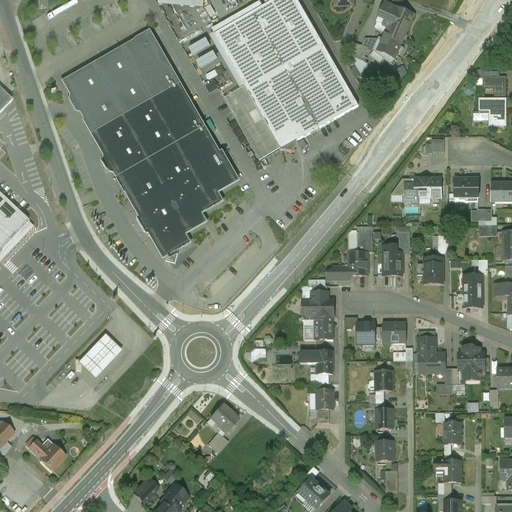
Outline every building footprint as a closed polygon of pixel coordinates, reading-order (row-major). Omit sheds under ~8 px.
[(358,107),(296,0),(277,0),(263,8),(260,3),(212,31),(215,36),(246,92),(225,103),(260,164),(358,107)] [(336,0),(334,2),(335,9),(354,7),(353,0),(336,0)] [(377,19),(384,23),(381,27),(387,30),(397,8),(385,3),(377,19)] [(387,30),(377,52),(395,60),(415,17),(397,8),(387,30)] [(89,16),(79,20),(87,39),(97,35),(89,16)] [(97,31),(107,28),(105,23),(95,26),(97,31)] [(235,181),(150,32),(64,81),(69,91),(70,91),(75,99),(70,102),(75,110),(79,108),(84,116),(88,123),(94,134),(95,134),(109,160),(105,163),(110,171),(114,168),(144,221),(140,223),(145,231),(149,229),(164,256),(187,243),(182,234),(203,222),(198,214),(219,201),(214,193),(235,181)] [(206,40),(188,49),(192,57),(210,48),(206,40)] [(368,50),(354,44),(348,56),(363,63),(368,50)] [(199,70),(218,62),(214,54),(196,62),(199,70)] [(216,71),(207,75),(210,81),(219,77),(216,71)] [(482,72),(477,72),(471,79),(471,80),(482,79),(482,72)] [(499,78),(482,79),(482,91),(494,91),(494,100),(506,100),(506,78),(499,78)] [(216,81),(207,87),(211,94),(220,88),(216,81)] [(0,253),(29,223),(0,195),(0,114),(12,101),(0,89),(0,253)] [(494,100),(479,100),(479,114),(489,114),(489,121),(489,128),(506,128),(506,100),(494,100)] [(433,145),(426,145),(426,153),(446,152),(445,140),(433,141),(433,145)] [(441,180),(418,180),(418,181),(418,200),(431,200),(441,199),(441,180)] [(478,180),(455,180),(455,204),(478,204),(478,180)] [(418,181),(402,181),(391,197),(404,197),(404,205),(419,205),(419,200),(418,200),(418,181)] [(511,184),(491,185),(491,203),(511,203),(511,184)] [(421,207),(403,207),(403,216),(421,216),(421,207)] [(485,223),(479,223),(479,228),(497,227),(497,219),(492,219),(492,223),(485,223)] [(479,228),(479,238),(497,238),(497,227),(479,228)] [(511,233),(503,233),(503,262),(511,261),(511,233)] [(410,234),(401,234),(401,250),(410,250),(410,234)] [(367,254),(366,235),(357,235),(357,255),(367,254)] [(449,238),(438,238),(438,256),(449,256),(449,238)] [(357,255),(349,255),(349,269),(349,278),(367,277),(367,255),(367,254),(357,255)] [(402,254),(383,254),(383,277),(402,277),(402,254)] [(442,260),(425,260),(425,285),(443,285),(442,260)] [(349,269),(334,269),(327,276),(327,282),(349,282),(349,278),(349,269)] [(482,277),(464,277),(464,300),(482,300),(482,277)] [(511,286),(495,286),(495,297),(503,297),(503,299),(508,299),(508,293),(511,293),(511,286)] [(327,288),(312,288),(312,303),(304,303),(302,303),(302,322),(315,322),(315,342),(332,342),(332,319),(334,319),(334,302),(327,302),(327,288)] [(312,288),(304,288),(304,303),(312,303),(312,288)] [(374,325),(357,326),(358,346),(374,345),(375,345),(375,329),(374,325)] [(406,325),(383,325),(383,329),(383,344),(406,344),(406,325)] [(383,329),(375,329),(375,345),(374,345),(374,347),(383,347),(383,344),(383,329)] [(104,336),(77,364),(95,381),(122,352),(104,336)] [(419,340),(418,340),(419,356),(431,356),(431,351),(436,347),(435,340),(419,340)] [(473,351),(473,349),(462,349),(462,355),(459,355),(459,370),(459,372),(460,382),(481,382),(481,372),(484,372),(484,354),(480,354),(480,351),(473,351)] [(254,359),(267,360),(267,351),(254,350),(254,359)] [(317,371),(316,354),(304,354),(304,371),(317,371)] [(332,354),(316,354),(317,371),(317,376),(333,376),(332,354)] [(432,358),(431,356),(419,356),(419,376),(445,375),(445,371),(445,355),(436,356),(436,358),(432,358)] [(511,388),(511,370),(497,371),(498,389),(511,388)] [(392,373),(376,373),(376,393),(384,393),(392,393),(392,373)] [(333,392),(317,392),(317,411),(317,412),(329,412),(333,412),(333,392)] [(498,392),(490,392),(490,408),(498,408),(498,392)] [(384,405),(384,393),(376,393),(376,405),(384,405)] [(480,413),(480,404),(469,404),(469,413),(480,413)] [(238,422),(222,407),(210,420),(226,435),(238,422)] [(385,411),(376,411),(376,431),(392,431),(392,411),(385,411)] [(445,424),(446,415),(437,414),(437,424),(445,424)] [(3,423),(0,426),(0,449),(6,443),(14,434),(3,423)] [(460,424),(444,424),(444,447),(451,447),(460,446),(460,424)] [(41,446),(36,441),(35,441),(33,438),(25,446),(28,449),(39,460),(51,472),(65,457),(53,446),(47,440),(41,446)] [(218,443),(212,450),(218,455),(228,444),(222,438),(218,443)] [(213,439),(207,446),(212,450),(218,443),(213,439)] [(11,448),(6,443),(0,449),(0,452),(4,456),(11,448)] [(393,463),(392,443),(376,443),(377,463),(393,463)] [(511,462),(500,462),(500,481),(510,481),(511,481),(511,462)] [(444,463),(436,463),(436,472),(444,472),(444,463)] [(460,463),(444,463),(444,472),(445,485),(452,485),(461,485),(460,463)] [(170,474),(165,479),(171,484),(175,478),(170,474)] [(157,490),(147,480),(133,495),(143,505),(157,490)] [(330,497),(311,480),(299,493),(308,501),(307,502),(317,511),(330,497)] [(174,486),(164,497),(167,500),(161,506),(156,511),(179,511),(180,511),(177,509),(187,499),(174,486)] [(460,511),(461,502),(445,503),(444,511),(460,511)] [(352,510),(344,503),(340,507),(346,511),(350,510),(351,511),(352,510)]
